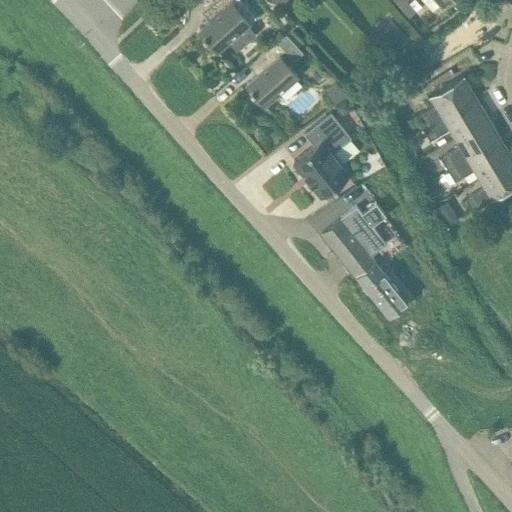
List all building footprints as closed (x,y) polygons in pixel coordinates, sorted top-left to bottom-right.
[(199,30),(217,51),(250,22),(239,10),(245,5),(240,0),(214,0),(208,5),(216,14),(199,30)] [(391,0),(401,10),(408,3),(405,0),(391,0)] [(408,3),(401,10),(408,18),(421,7),(415,0),(412,0),(409,4),(408,3)] [(407,38),(389,20),(370,37),(388,56),(407,38)] [(302,53),(286,33),(256,59),(264,68),(246,84),(264,105),(297,76),(288,65),(302,53)] [(422,128),(476,96),(463,75),(429,96),(435,105),(416,117),(422,128)] [(347,92),(336,80),(328,87),(328,95),(334,103),(347,92)] [(476,96),(422,128),(430,141),(448,130),(453,138),(488,117),(476,96)] [(321,194),(349,172),(332,151),(351,136),(331,110),(304,131),(313,143),(293,159),(321,194)] [(447,170),(501,138),(488,117),(453,138),(458,147),(440,158),(447,170)] [(511,156),(501,138),(447,170),(454,181),(473,171),(478,180),(511,159),(511,156)] [(511,159),(478,180),(483,188),(465,198),(472,211),(511,187),(511,159)] [(344,215),(322,232),(356,275),(357,275),(389,317),(408,302),(384,270),(372,255),(383,246),(386,244),(372,225),(385,215),(376,202),(371,206),(362,213),(356,205),(344,215)]
